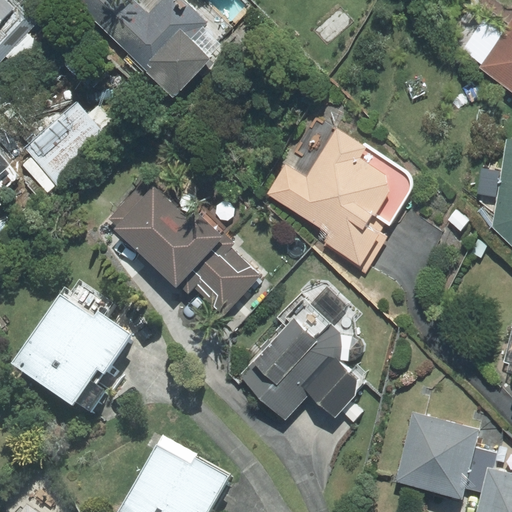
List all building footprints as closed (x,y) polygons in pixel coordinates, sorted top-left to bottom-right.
[(14,19),(25,9),(16,0),(0,0),(0,40),(18,23),(14,19)] [(86,0),(151,65),(155,61),(189,95),(234,49),(210,25),(213,22),(190,0),(165,0),(153,13),(139,0),(86,0)] [(495,20),(470,58),(511,85),(511,29),(511,31),(495,20)] [(84,45),(65,64),(91,90),(110,71),(84,45)] [(94,112),(86,103),(32,149),(35,153),(23,164),(51,197),(64,186),(118,140),(114,136),(122,129),(102,105),(94,112)] [(325,242),(371,270),(427,176),(318,111),(269,193),(331,230),(325,242)] [(0,182),(22,163),(0,138),(0,212),(13,201),(0,187),(0,182)] [(511,138),(511,139),(498,225),(511,237),(511,138)] [(235,234),(206,206),(199,213),(156,172),(114,216),(187,287),(194,280),(230,315),(268,275),(231,238),(235,234)] [(115,383),(144,337),(76,293),(24,371),(85,412),(107,378),(115,383)] [(366,391),(366,372),(300,314),(247,375),(294,416),(316,390),(345,415),(366,391)] [(475,493),(488,424),(416,410),(402,478),(475,493)] [(127,511),(223,511),(242,480),(167,435),(127,511)] [(511,511),(511,468),(493,464),(481,511),(511,511)]
